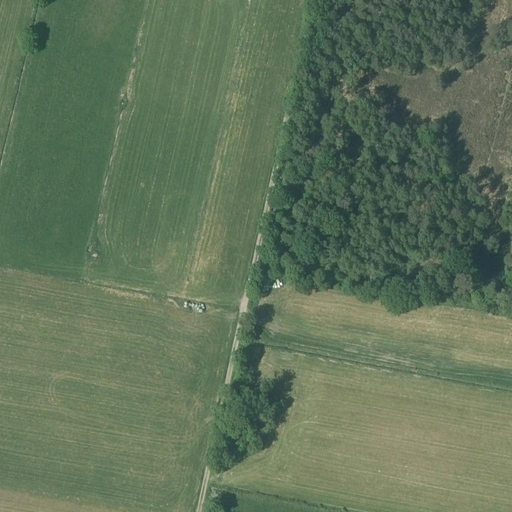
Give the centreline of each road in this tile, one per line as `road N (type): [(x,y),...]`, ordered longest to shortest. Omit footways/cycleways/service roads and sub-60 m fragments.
road 1 (track): [(311,0),(198,511)]
road 2 (track): [(241,316),(312,339),(511,375)]
